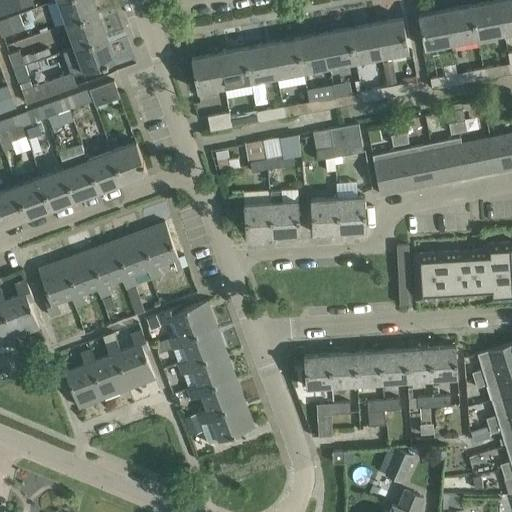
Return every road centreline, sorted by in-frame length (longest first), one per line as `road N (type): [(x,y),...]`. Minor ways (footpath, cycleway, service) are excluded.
road 1 (residential): [(511,186),(387,210),(386,247),(226,260)]
road 2 (residential): [(252,326),(511,310)]
road 3 (residential): [(0,244),(193,172)]
road 4 (residential): [(290,511),(301,490),(299,463),(252,326)]
road 5 (unclassified): [(169,511),(0,436)]
road 6 (residential): [(193,172),(134,13)]
